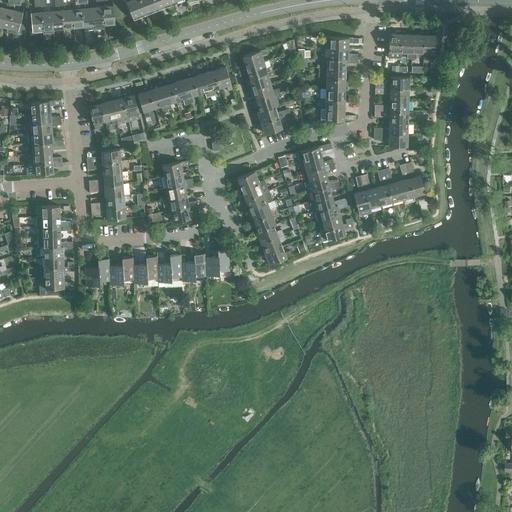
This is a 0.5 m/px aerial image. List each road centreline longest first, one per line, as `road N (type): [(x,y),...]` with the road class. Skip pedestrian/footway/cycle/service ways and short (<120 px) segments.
road 1 (track): [(74,511),(171,403),(198,346),(263,333),(403,263),(499,263)]
road 2 (tertiary): [(67,63),(328,0)]
road 3 (residential): [(229,217),(184,238),(99,242),(79,225),(79,182)]
road 4 (residential): [(333,133),(365,126),(369,1)]
road 5 (tertiary): [(369,1),(511,3)]
road 6 (residential): [(211,175),(333,133)]
